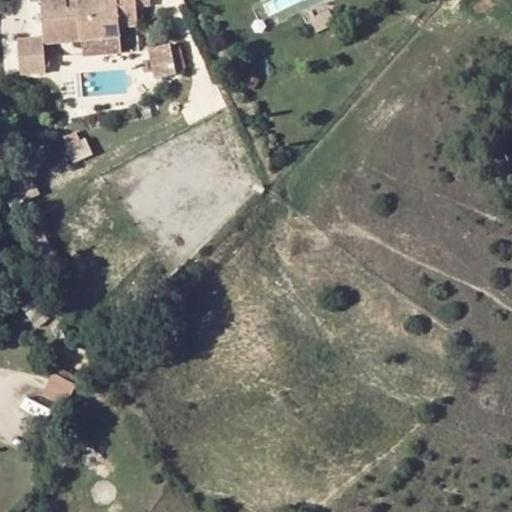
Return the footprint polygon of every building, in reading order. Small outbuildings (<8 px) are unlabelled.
[(118,39),(117,27),(116,10),(139,8),(137,0),(78,0),(79,7),(66,8),(65,0),(42,0),(45,46),(118,39)] [(65,0),(66,8),(79,7),(78,0),(65,0)] [(139,8),(116,10),(117,27),(140,25),(139,8)] [(188,70),(183,40),(150,46),(156,76),(188,70)] [(59,381),(57,369),(38,361),(28,385),(53,395),(59,381)]
